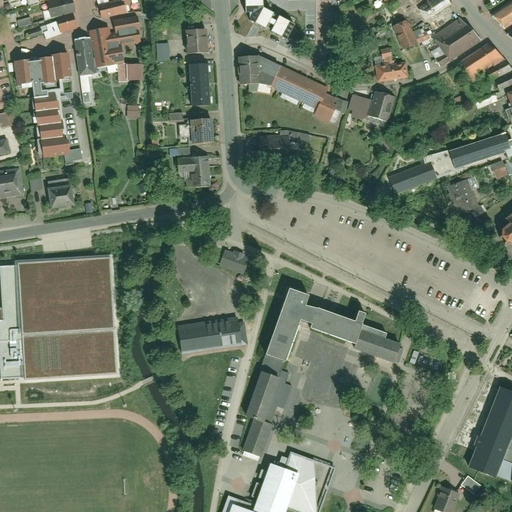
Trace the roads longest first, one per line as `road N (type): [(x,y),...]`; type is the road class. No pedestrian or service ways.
road 1 (residential): [(234,193),(350,206),(511,287)]
road 2 (residential): [(0,238),(234,193)]
road 3 (residential): [(511,309),(410,511)]
road 4 (residential): [(493,34),(414,81),(346,85)]
road 5 (residential): [(223,44),(234,193)]
